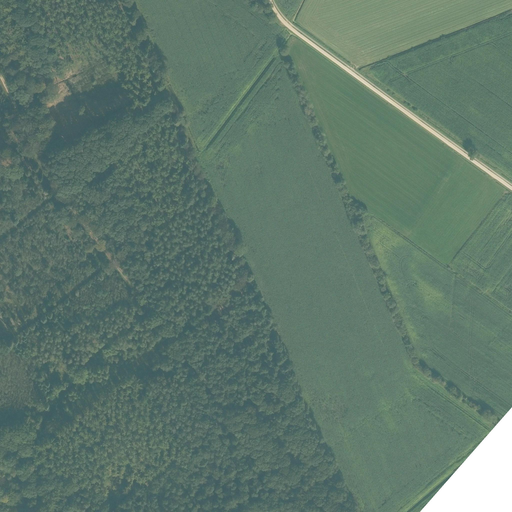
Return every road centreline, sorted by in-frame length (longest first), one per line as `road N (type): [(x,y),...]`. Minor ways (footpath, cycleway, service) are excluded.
road 1 (track): [(302,511),(57,190),(0,76)]
road 2 (track): [(511,188),(298,34),(268,0)]
